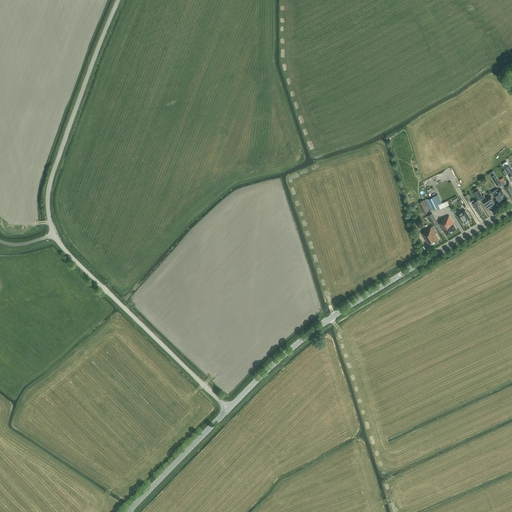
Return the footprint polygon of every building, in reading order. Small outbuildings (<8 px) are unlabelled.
[(500,182),(495,174),(491,176),(497,185),(500,182)] [(510,194),(511,192),(511,186),(509,182),(507,184),(505,180),(501,183),(503,186),(504,186),(510,194)] [(501,189),(499,191),(497,188),(492,192),(493,194),(494,194),(498,202),(499,201),(500,202),(501,201),(502,199),(505,197),(502,193),(504,193),(501,189)] [(490,196),(487,198),(486,199),(484,195),(482,195),(478,189),(474,192),(478,199),(481,197),(483,201),(482,201),(487,209),(495,204),(490,196)] [(439,207),(434,196),(429,199),(433,209),(439,207)] [(425,213),(429,211),(424,200),(420,202),(425,213)] [(479,214),(483,211),(480,205),(481,204),(478,200),(475,202),(474,200),(471,201),(472,203),(479,214)] [(447,201),(438,205),(440,209),(449,205),(447,201)] [(471,219),(468,214),(465,210),(457,215),(463,224),(471,219)] [(449,215),(441,220),(441,221),(438,223),(432,213),(428,215),(439,232),(442,230),(443,230),(446,235),(456,228),(455,227),(456,226),(454,223),(449,215)] [(429,245),(439,239),(435,233),(437,232),(433,226),(429,228),(428,228),(421,232),(429,245)]
